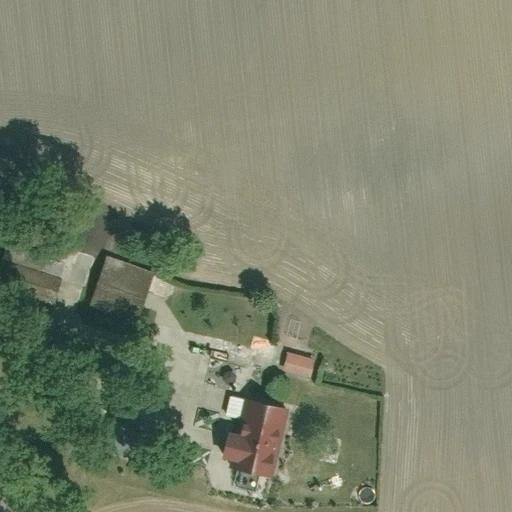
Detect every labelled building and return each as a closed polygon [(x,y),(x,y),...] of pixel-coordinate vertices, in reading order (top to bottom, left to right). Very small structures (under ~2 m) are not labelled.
[(0,294),(51,315),(72,262),(32,246),(27,259),(3,250),(0,258),(0,294)] [(111,259),(98,294),(147,312),(159,277),(111,259)] [(302,303),(261,292),(247,343),(287,355),(302,303)] [(131,368),(69,347),(59,379),(121,399),(131,368)] [(184,407),(142,391),(122,443),(163,459),(184,407)] [(281,405),(246,396),(231,459),(265,468),(281,405)]
